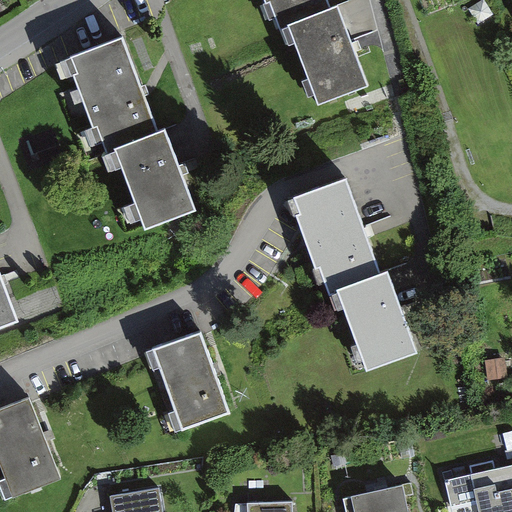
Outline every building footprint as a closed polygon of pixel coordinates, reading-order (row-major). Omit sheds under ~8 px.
[(319,0),(258,0),(272,35),(325,15),(319,0)] [(311,114),(362,96),(333,15),(282,33),(311,114)] [(137,243),(192,222),(161,139),(151,143),(115,48),(59,69),(93,161),(105,157),(137,243)] [(341,192),(287,213),(322,303),(332,299),(376,283),(341,192)] [(362,378),(410,360),(380,281),(376,283),(332,299),(362,378)] [(0,332),(9,329),(0,306),(0,332)] [(176,434),(230,414),(214,371),(200,334),(147,353),(153,371),(160,369),(175,411),(168,414),(176,434)] [(505,385),(502,369),(481,372),(483,388),(505,385)] [(0,489),(6,504),(63,481),(46,438),(29,398),(0,409),(0,461),(7,480),(0,482),(0,489)] [(511,431),(503,434),(509,460),(511,458),(511,431)] [(511,511),(511,466),(446,481),(451,507),(477,501),(478,511),(511,511)] [(408,511),(405,496),(414,494),(411,483),(342,499),(344,511),(408,511)] [(161,511),(158,490),(112,497),(114,511),(161,511)] [(292,511),(293,503),(236,504),(235,511),(292,511)]
